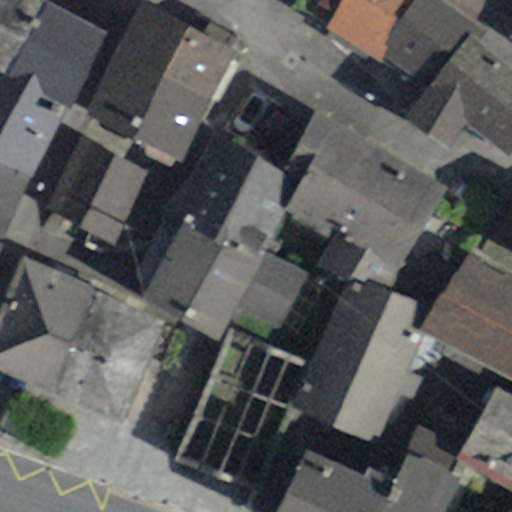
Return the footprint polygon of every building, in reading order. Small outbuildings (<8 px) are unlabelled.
[(0,0),(0,231),(98,26),(42,0),(0,0)] [(339,0),(326,21),(430,88),(465,41),(475,26),(435,0),(339,0)] [(146,7),(96,106),(179,147),(228,49),(146,7)] [(506,142),(511,133),(511,75),(465,41),(430,88),(413,112),(451,141),(470,116),(506,142)] [(440,181),(320,113),(293,163),(304,169),(290,198),(349,225),(331,259),(385,286),(440,181)] [(293,176),(217,130),(167,207),(177,213),(143,286),(217,325),(233,297),(276,321),(302,273),(257,249),(293,176)] [(82,142),(53,206),(112,233),(141,170),(82,142)] [(157,315),(26,259),(0,320),(0,352),(119,403),(157,315)] [(511,281),(471,259),(436,323),(511,364),(511,281)] [(424,313),(353,283),(304,399),(375,429),(424,313)] [(438,511),(457,470),(408,449),(396,474),(371,463),(365,472),(308,448),(275,511),(511,511),(511,393),(496,386),(462,446),(511,468),(511,511),(438,511)]
